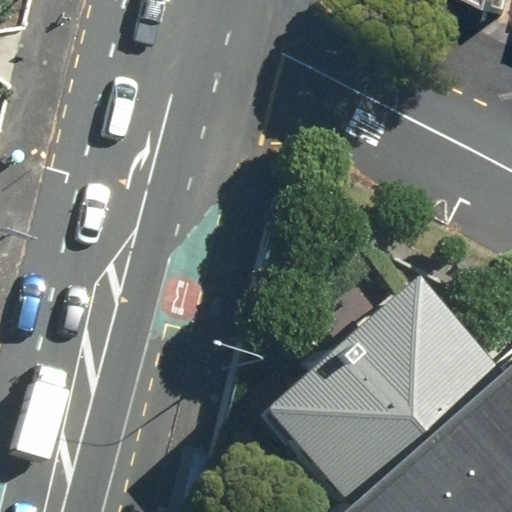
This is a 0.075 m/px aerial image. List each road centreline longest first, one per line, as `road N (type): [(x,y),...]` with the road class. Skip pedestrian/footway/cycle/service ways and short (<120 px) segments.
road 1 (primary): [(186,10),(58,511)]
road 2 (residential): [(186,10),(511,169)]
